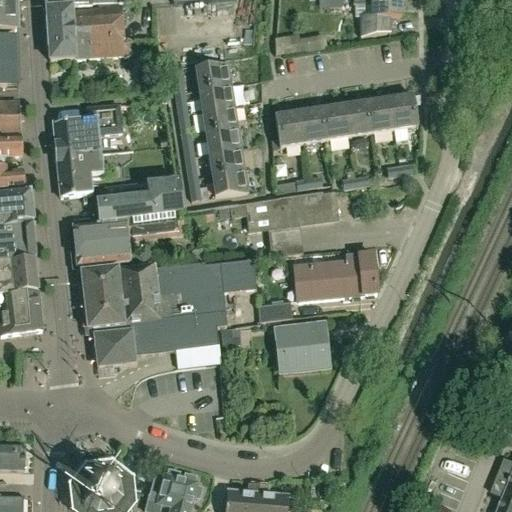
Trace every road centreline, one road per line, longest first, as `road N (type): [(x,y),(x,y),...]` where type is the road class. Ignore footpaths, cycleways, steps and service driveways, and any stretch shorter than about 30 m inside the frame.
road 1 (residential): [(294,460),(312,453),(341,415),(464,139),(465,61)]
road 2 (residential): [(68,403),(34,0)]
road 3 (residential): [(294,460),(193,457),(68,403)]
road 4 (residential): [(265,87),(465,61)]
